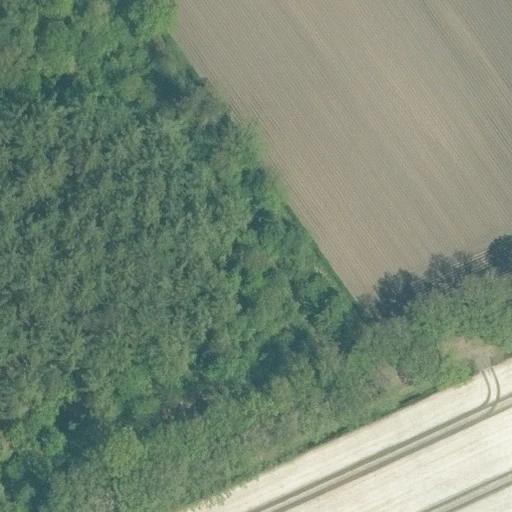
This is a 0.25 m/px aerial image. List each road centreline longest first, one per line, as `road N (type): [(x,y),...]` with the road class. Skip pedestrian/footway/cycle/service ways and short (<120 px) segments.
road 1 (track): [(0,239),(155,171),(190,169),(209,184),(355,394)]
road 2 (track): [(94,511),(511,324)]
